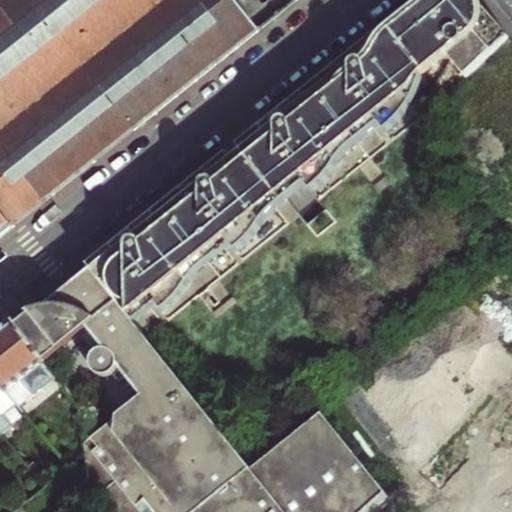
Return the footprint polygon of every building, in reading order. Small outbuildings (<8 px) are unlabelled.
[(0,216),(11,229),(246,42),(213,0),(180,0),(0,143),(0,216)] [(0,0),(0,143),(180,0),(0,0)] [(456,68),(469,84),(508,39),(474,1),(466,9),(464,6),(461,4),(458,2),(454,1),(452,0),(440,0),(438,1),(434,2),(430,4),(426,0),(423,0),(421,2),(386,30),(391,36),(380,44),(376,38),(362,49),(354,56),(364,66),(360,64),(356,65),(354,66),(352,68),(351,70),(351,72),(347,72),(344,72),(341,73),(337,74),(334,76),(332,77),(331,79),(329,81),(320,87),(311,95),(286,114),(293,123),(290,127),(288,127),(286,127),(283,128),(281,130),(275,122),(257,136),(242,147),(250,156),(240,164),(232,155),(199,180),(209,192),(206,194),(200,193),(193,193),(190,194),(185,195),(183,195),(181,196),(174,200),(168,204),(161,210),(172,221),(142,247),(147,252),(142,250),(139,250),(136,252),(135,254),(134,257),(119,242),(116,245),(86,268),(90,272),(89,273),(133,328),(155,310),(161,317),(165,314),(172,309),(178,303),(183,297),(188,289),(189,287),(197,278),(230,250),(237,259),(243,252),(249,245),(255,239),(262,229),(269,220),(284,208),(306,191),(313,200),(323,190),(333,179),(335,176),(337,174),(340,171),(342,168),(343,165),(345,163),(346,162),(348,159),(349,158),(351,156),(354,153),(358,150),(382,132),(387,139),(388,139),(392,136),(395,134),(396,132),(399,130),(404,124),(406,121),(409,118),(414,110),(416,106),(418,102),(420,99),(421,96),(424,86),(421,85),(449,61),(456,68)] [(0,238),(11,229),(0,216),(0,238)] [(380,511),(388,505),(378,494),(317,416),(247,470),(142,339),(133,328),(89,273),(56,299),(44,309),(37,310),(30,312),(24,314),(27,317),(15,327),(46,365),(83,336),(99,355),(96,359),(94,364),(95,369),(97,373),(101,377),(106,378),(111,378),(116,375),(137,402),(87,443),(89,467),(90,474),(83,481),(105,507),(109,511),(380,511)] [(46,365),(15,327),(12,323),(0,333),(0,384),(6,391),(13,385),(26,401),(55,376),(46,365)] [(6,391),(0,384),(0,431),(14,447),(23,440),(11,427),(13,425),(4,414),(16,404),(6,391)] [(78,475),(83,481),(90,474),(89,467),(78,475)]
